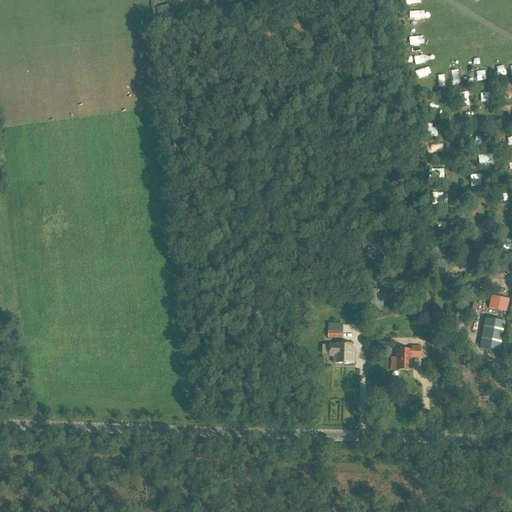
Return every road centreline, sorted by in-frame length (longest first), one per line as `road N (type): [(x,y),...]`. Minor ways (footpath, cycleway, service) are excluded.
road 1 (tertiary): [(511,441),(0,424)]
road 2 (track): [(413,165),(444,439)]
